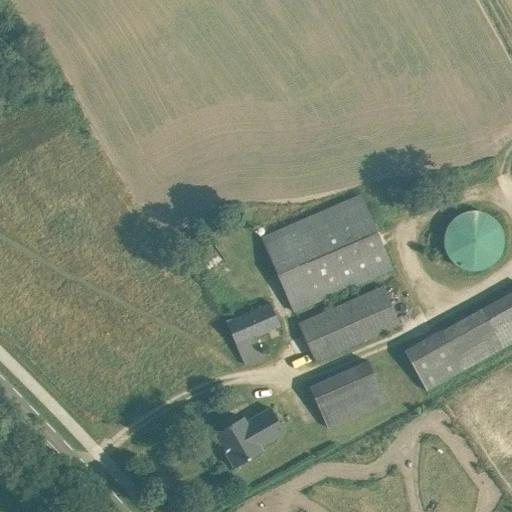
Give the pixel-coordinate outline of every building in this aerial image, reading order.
[(359,195),(298,222),(261,238),(293,311),(391,269),(359,195)] [(464,212),(460,214),(455,217),(449,222),(445,230),(443,238),(443,244),(447,256),(454,264),(462,269),(471,271),(481,269),(490,265),(496,259),(501,252),(503,246),(503,239),(502,231),(497,223),(490,215),(482,212),(475,210),(470,210),(464,212)] [(401,324),(384,286),(298,324),(315,362),(401,324)] [(511,289),(403,350),(425,390),(511,342),(511,289)] [(244,364),(259,358),(263,356),(260,348),(266,345),(261,333),(279,326),(269,303),(226,322),(235,345),(236,345),(244,364)] [(327,424),(389,401),(374,359),(311,382),(327,424)] [(234,467),(243,462),(262,451),(259,446),(296,426),(282,401),(245,422),(242,417),(215,433),(234,467)]
